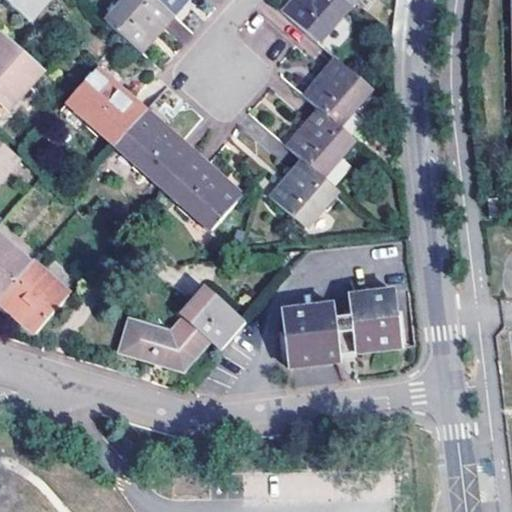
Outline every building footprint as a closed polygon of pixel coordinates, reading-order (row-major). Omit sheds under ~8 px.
[(0,0),(0,1),(27,25),(48,0),(0,0)] [(148,0),(123,0),(102,24),(117,38),(122,41),(137,54),(169,17),(148,0)] [(148,0),(169,17),(183,0),(148,0)] [(348,6),(341,0),(293,0),(282,13),(304,32),(316,43),(348,6)] [(40,74),(2,41),(0,42),(0,108),(5,114),(40,74)] [(336,59),(303,97),(318,110),(338,127),(371,90),(336,59)] [(66,106),(113,147),(142,113),(95,72),(66,106)] [(318,110),(285,147),(303,163),(321,177),(353,140),(338,127),(318,110)] [(113,147),(163,189),(191,156),(142,113),(113,147)] [(0,183),(16,165),(0,151),(0,183)] [(240,197),(191,156),(163,189),(211,231),(240,197)] [(305,229),(338,192),(321,177),(303,163),(271,200),(305,229)] [(498,203),(488,204),(490,221),(500,220),(498,203)] [(0,298),(26,269),(0,247),(0,298)] [(0,312),(31,339),(63,302),(26,269),(0,298),(0,312)] [(179,323),(202,295),(200,292),(176,320),(179,323)] [(117,357),(144,365),(147,366),(156,355),(177,374),(181,373),(205,346),(216,356),(240,328),(202,295),(179,323),(186,329),(174,342),(165,339),(125,328),(117,357)] [(329,312),(277,319),(280,337),(284,368),(285,375),(337,368),(336,358),(396,350),(392,315),(390,298),(344,304),(347,323),(331,324),(329,312)] [(398,315),(392,315),(396,350),(403,349),(398,315)] [(186,329),(179,323),(165,339),(174,342),(186,329)] [(284,368),(280,337),(274,337),(278,368),(284,368)] [(156,355),(147,366),(177,374),(156,355)]
